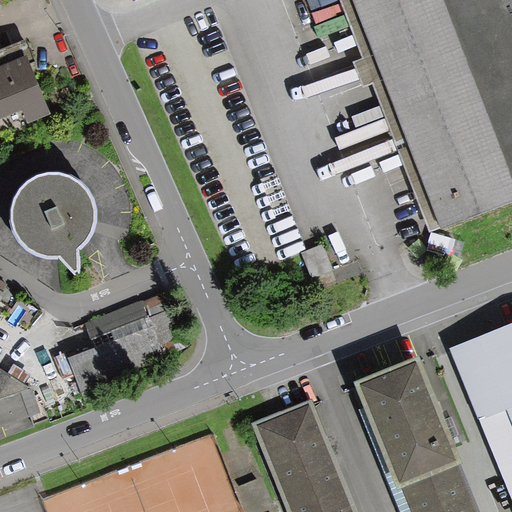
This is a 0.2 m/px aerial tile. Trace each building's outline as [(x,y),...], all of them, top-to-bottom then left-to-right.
[(511,0),(353,0),(439,222),(442,227),(511,199),(511,0)] [(26,40),(0,50),(0,119),(20,111),(26,123),(50,113),(32,66),(36,65),(26,40)] [(67,171),(52,169),(37,172),(24,179),(15,190),(9,203),(8,217),(12,231),(20,243),(31,252),(45,257),(59,257),(74,271),(78,269),(78,249),(84,244),(92,232),(97,218),(96,203),(90,189),(80,178),(67,171)] [(327,246),(307,254),(317,281),(337,274),(327,246)] [(94,347),(67,357),(83,400),(170,368),(162,346),(184,337),(167,291),(84,321),(94,347)] [(511,320),(446,348),(511,509),(511,320)] [(480,511),(415,358),(354,383),(408,511),(480,511)] [(0,371),(0,427),(4,437),(34,426),(30,417),(42,412),(32,392),(0,371)] [(291,511),(352,511),(307,393),(254,414),(291,511)]
